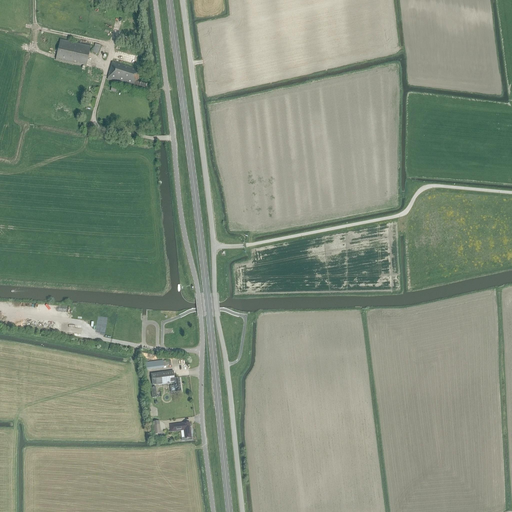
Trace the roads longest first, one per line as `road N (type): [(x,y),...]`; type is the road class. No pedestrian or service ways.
road 1 (primary): [(229,511),(169,0)]
road 2 (unclassified): [(182,0),(242,511)]
road 3 (unclassified): [(198,298),(154,0)]
road 4 (unclassified): [(213,511),(201,351)]
road 5 (track): [(0,308),(54,316),(102,339),(144,346)]
